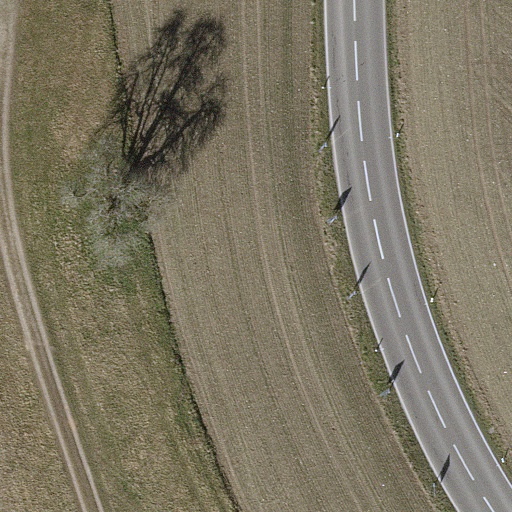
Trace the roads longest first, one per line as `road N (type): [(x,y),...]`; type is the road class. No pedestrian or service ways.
road 1 (tertiary): [(497,511),(446,424),(372,230),(362,0)]
road 2 (track): [(0,174),(3,217),(40,356),(92,511)]
